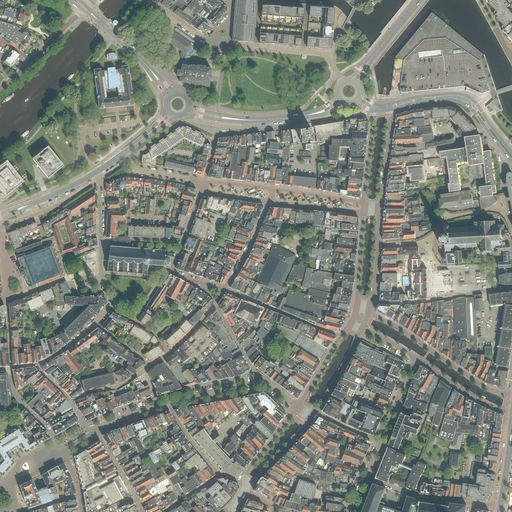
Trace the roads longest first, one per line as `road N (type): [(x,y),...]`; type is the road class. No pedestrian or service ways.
road 1 (unclassified): [(511,394),(484,386),(369,313)]
road 2 (secondary): [(511,153),(468,96),(382,105)]
road 3 (secondary): [(393,109),(464,103),(511,162)]
road 4 (residential): [(255,48),(259,2),(304,5),(303,52)]
road 5 (residential): [(36,364),(111,306),(100,266)]
road 6 (residential): [(224,287),(341,336)]
